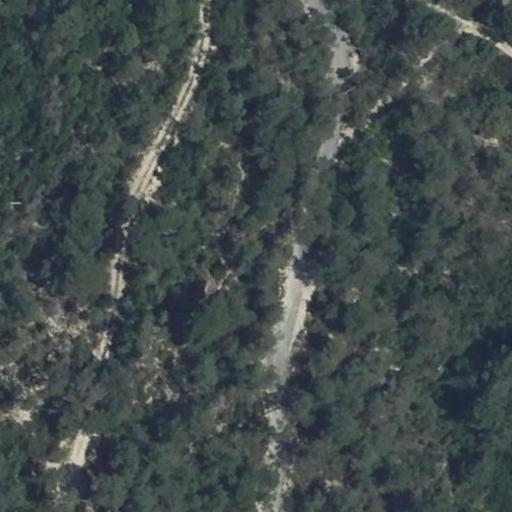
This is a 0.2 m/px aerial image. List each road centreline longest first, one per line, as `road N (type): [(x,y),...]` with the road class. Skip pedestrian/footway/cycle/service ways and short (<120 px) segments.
road 1 (track): [(208,0),(212,25),(126,218),(101,388),(67,511)]
road 2 (track): [(333,197),(404,82),(468,26),(511,59)]
